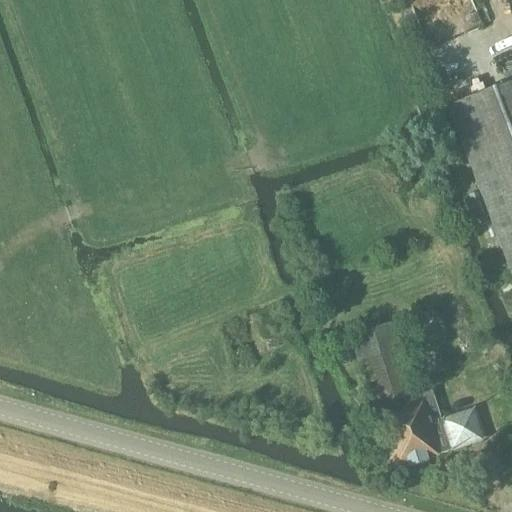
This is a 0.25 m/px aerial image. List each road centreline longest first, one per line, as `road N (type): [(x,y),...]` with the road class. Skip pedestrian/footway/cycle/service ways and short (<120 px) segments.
road 1 (tertiary): [(0,412),(343,511)]
road 2 (track): [(271,157),(88,206),(0,262)]
